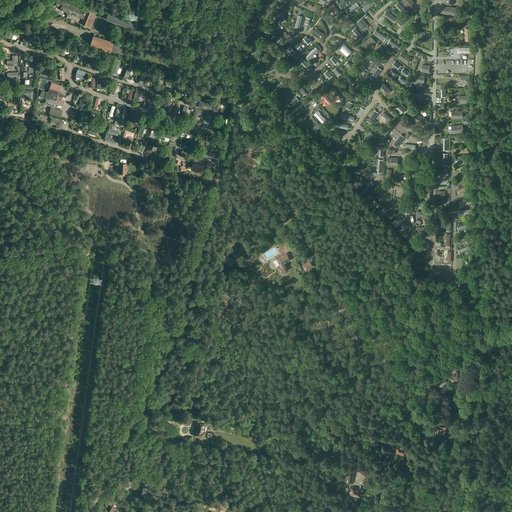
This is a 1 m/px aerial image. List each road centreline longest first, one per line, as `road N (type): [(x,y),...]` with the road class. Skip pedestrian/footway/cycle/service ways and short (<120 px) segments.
road 1 (unclassified): [(172,340),(269,0)]
road 2 (unclassified): [(492,349),(477,241),(481,0)]
road 3 (unclassified): [(172,340),(71,219),(18,179),(0,111)]
road 4 (unclassified): [(88,511),(172,340)]
road 5 (unclassified): [(459,511),(492,349)]
road 6 (track): [(45,511),(53,383)]
